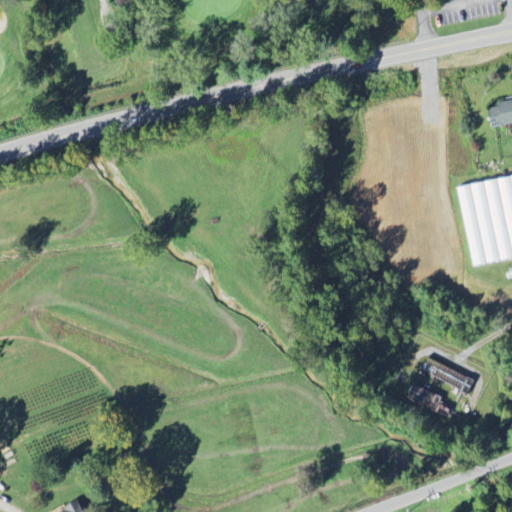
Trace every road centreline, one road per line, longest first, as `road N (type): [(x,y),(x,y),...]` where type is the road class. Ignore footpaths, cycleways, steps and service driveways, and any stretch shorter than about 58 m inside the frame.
road 1 (primary): [(0,159),(398,60)]
road 2 (tertiary): [(511,462),(385,511)]
